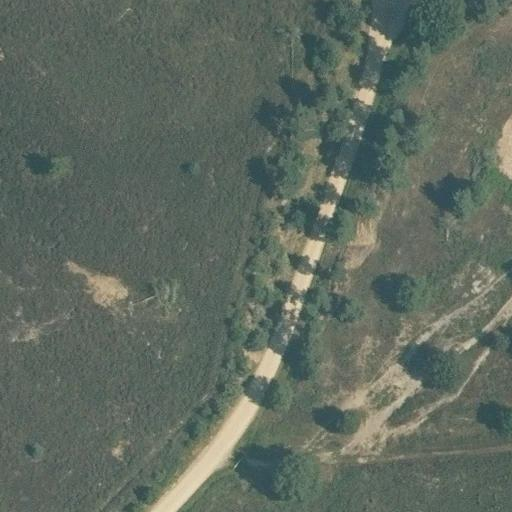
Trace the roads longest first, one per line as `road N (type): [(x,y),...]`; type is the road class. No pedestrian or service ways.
road 1 (track): [(216,455),(265,368),(388,21)]
road 2 (track): [(511,451),(265,474)]
